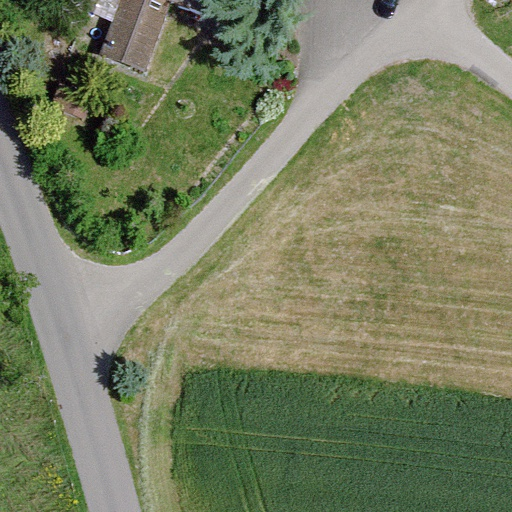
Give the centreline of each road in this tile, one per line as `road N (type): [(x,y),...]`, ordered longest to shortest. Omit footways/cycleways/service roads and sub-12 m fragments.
road 1 (residential): [(432,0),(74,355)]
road 2 (unclassified): [(74,355),(0,177)]
road 3 (unclassified): [(115,511),(74,355)]
